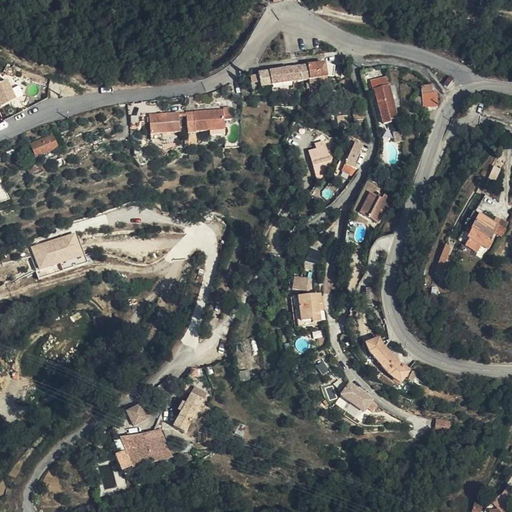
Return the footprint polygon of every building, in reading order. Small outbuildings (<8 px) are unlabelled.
[(319,58),(304,62),(306,75),(321,72),(319,58)] [(304,62),(295,63),(298,77),(306,75),(304,62)] [(295,63),(266,69),(268,83),(298,77),(295,63)] [(266,69),(256,71),(258,85),(263,84),(268,83),(266,69)] [(256,71),(245,74),(250,93),(259,90),(258,85),(256,71)] [(368,95),(371,94),(381,90),(378,80),(364,85),(368,95)] [(0,106),(4,107),(17,100),(7,81),(0,84),(0,106)] [(381,90),(371,94),(375,109),(386,105),(381,90)] [(414,103),(426,102),(425,94),(414,95),(414,103)] [(426,102),(427,114),(435,114),(434,101),(426,102)] [(386,105),(375,109),(381,127),(387,125),(386,121),(391,120),(386,105)] [(361,113),(360,111),(349,114),(352,124),(363,121),(361,113)] [(222,136),(221,122),(221,112),(191,114),(191,117),(184,118),(186,136),(193,135),(193,133),(207,132),(207,137),(222,136)] [(345,114),(333,114),(333,126),(340,126),(340,122),(345,122),(345,114)] [(147,119),(148,137),(159,137),(179,135),(177,116),(147,119)] [(52,133),(29,141),(33,154),(56,146),(52,133)] [(356,152),(350,146),(336,164),(342,170),(356,152)] [(311,148),(301,150),(306,180),(320,171),(318,160),(313,160),(311,148)] [(480,186),(489,190),(499,167),(490,163),(480,186)] [(384,205),(377,201),(374,207),(362,203),(356,219),(375,227),(384,205)] [(494,222),(496,223),(498,218),(487,212),(484,218),(494,222)] [(487,237),(490,230),(494,222),(484,218),(473,213),(467,227),(468,227),(464,235),(485,246),(489,238),(487,237)] [(494,222),(490,230),(498,234),(502,226),(496,223),(494,222)] [(76,232),(31,245),(38,269),(59,263),(61,269),(85,262),(76,232)] [(449,246),(443,244),(439,255),(444,258),(449,246)] [(290,290),(300,291),(302,278),(292,277),(290,290)] [(317,311),(316,303),(319,303),(317,294),(295,297),(299,321),(309,320),(310,322),(318,321),(317,311)] [(315,345),(323,344),(322,336),(314,337),(315,345)] [(380,348),(379,343),(364,350),(366,356),(386,379),(400,384),(409,374),(401,365),(398,368),(380,348)] [(417,375),(413,374),(410,384),(423,387),(425,381),(416,379),(417,375)] [(336,393),(359,409),(368,397),(345,381),(336,393)] [(190,390),(186,398),(198,403),(202,394),(190,390)] [(186,398),(174,424),(186,429),(198,403),(186,398)] [(141,420),(133,407),(120,410),(118,412),(125,426),(141,420)] [(186,429),(174,424),(171,430),(184,435),(186,429)] [(119,453),(125,465),(126,466),(163,456),(152,428),(112,437),(119,453)] [(113,468),(125,465),(119,453),(109,456),(113,468)]
